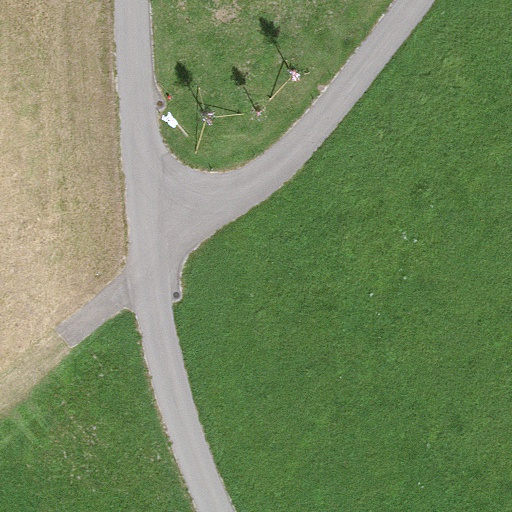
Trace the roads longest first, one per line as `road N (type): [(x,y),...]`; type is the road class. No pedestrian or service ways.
road 1 (track): [(212,511),(167,390),(149,272),(132,0)]
road 2 (track): [(412,0),(287,157),(221,199),(145,222)]
road 3 (track): [(149,272),(0,391)]
